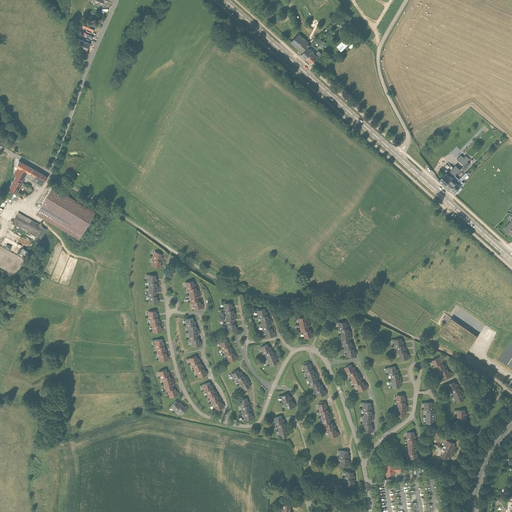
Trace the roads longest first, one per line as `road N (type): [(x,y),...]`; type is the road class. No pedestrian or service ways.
road 1 (primary): [(511,259),(224,0)]
road 2 (unclassified): [(116,0),(47,173),(0,147)]
road 3 (track): [(42,223),(64,251),(92,263),(67,335),(64,371)]
